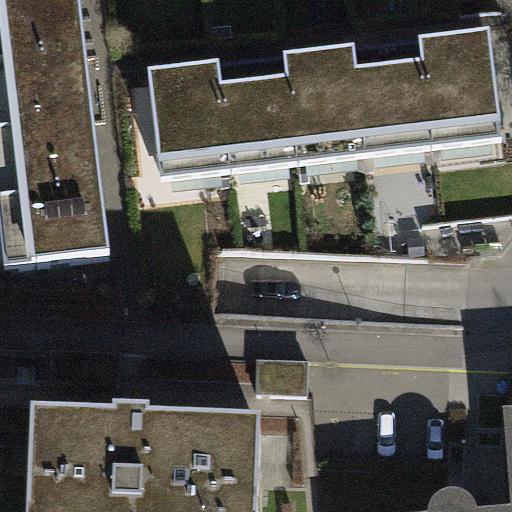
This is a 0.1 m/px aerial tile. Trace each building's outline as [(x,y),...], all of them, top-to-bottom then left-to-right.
[(8,0),(0,1),(0,68),(72,60),(65,0),(8,0)] [(476,56),(407,63),(415,142),(485,134),(476,56)] [(0,137),(80,128),(72,60),(0,68),(0,137)] [(343,150),(415,142),(407,63),(335,71),(343,150)] [(335,71),(265,79),(273,157),(343,150),(335,71)] [(265,79),(197,86),(206,165),(273,157),(265,79)] [(142,172),(206,165),(197,86),(133,93),(142,172)] [(0,137),(0,147),(7,206),(88,197),(80,128),(0,137)] [(96,263),(88,197),(7,206),(14,272),(96,263)] [(511,511),(511,428),(494,430),(495,511),(511,511)] [(117,446),(5,443),(3,511),(238,511),(240,448),(117,446)]
